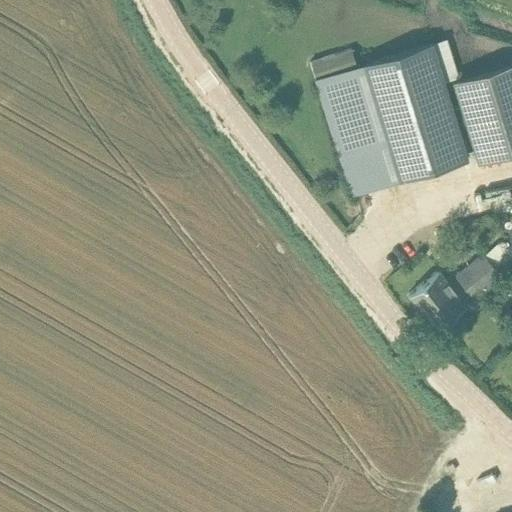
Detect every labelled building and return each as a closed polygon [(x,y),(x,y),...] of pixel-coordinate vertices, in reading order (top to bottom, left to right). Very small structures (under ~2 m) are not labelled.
[(365,0),(365,8),(383,11),(384,0),(365,0)] [(318,20),(321,33),(347,28),(345,14),(318,20)] [(316,24),(300,28),(303,38),(319,34),(316,24)] [(433,43),(383,59),(364,65),(399,179),(468,158),(433,43)] [(334,54),(310,62),(315,79),(356,66),(351,48),(334,54)] [(511,61),(500,65),(452,80),(477,162),(511,150),(511,61)] [(321,158),(335,150),(328,137),(314,145),(321,158)] [(439,268),(424,281),(409,294),(437,328),(501,275),(484,254),(451,282),(439,268)]
